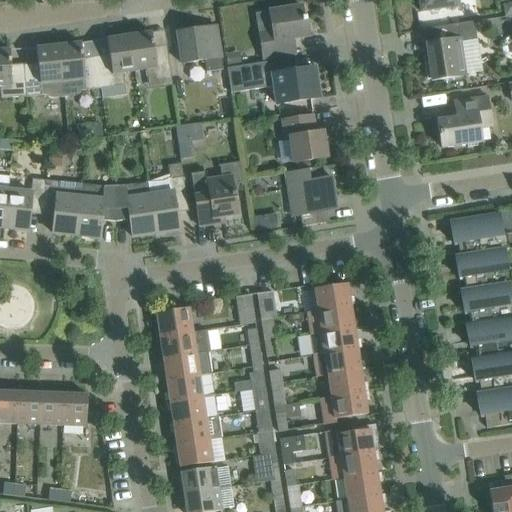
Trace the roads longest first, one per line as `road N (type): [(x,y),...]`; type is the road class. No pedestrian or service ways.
road 1 (residential): [(110,265),(157,274),(391,237)]
road 2 (residential): [(427,459),(391,237)]
road 3 (residential): [(392,199),(363,0)]
road 4 (residential): [(150,511),(125,358)]
road 5 (residential): [(0,26),(115,11),(135,0)]
road 6 (residential): [(125,358),(0,354)]
road 7 (residential): [(511,181),(392,199)]
